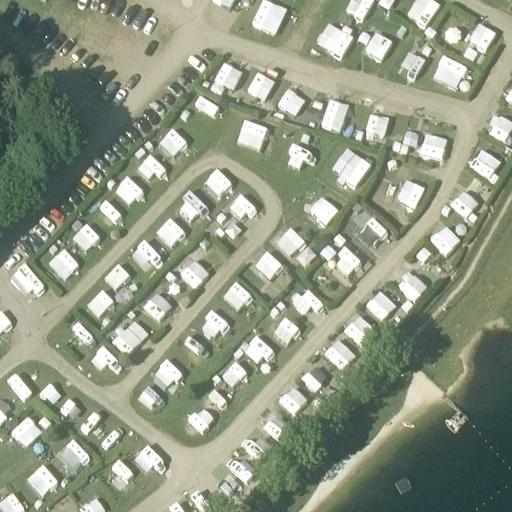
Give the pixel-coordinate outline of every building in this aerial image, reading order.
[(430,0),(419,0),(407,16),(425,30),(441,8),(430,0)] [(334,30),(325,43),(342,55),(351,42),(334,30)] [(367,52),(385,62),(396,42),(378,33),(367,52)] [(412,48),(404,61),(395,56),(388,66),(416,82),(430,59),(412,48)] [(442,64),(433,85),(453,94),(462,72),(442,64)] [(233,101),(241,71),(222,66),(214,96),(233,101)] [(289,92),(279,108),(298,119),(308,103),(289,92)] [(179,117),(199,132),(213,114),(193,99),(179,117)] [(350,130),(351,108),(327,107),(326,129),(350,130)] [(386,136),(390,121),(372,115),(367,131),(386,136)] [(248,154),(269,164),(286,125),(264,116),(248,154)] [(490,136),(510,147),(511,142),(511,125),(500,119),(490,136)] [(169,130),(155,144),(170,160),(184,146),(169,130)] [(408,132),(404,145),(417,150),(421,137),(408,132)] [(289,170),(307,176),(318,144),(300,138),(289,170)] [(422,158),(440,163),(446,144),(427,139),(422,158)] [(482,152),(470,169),(490,182),(501,165),(482,152)] [(148,180),(161,165),(148,153),(134,167),(148,180)] [(399,161),(392,178),(412,186),(419,169),(399,161)] [(125,175),(111,189),(128,206),(142,192),(125,175)] [(377,186),(370,205),(389,211),(395,191),(377,186)] [(466,220),(480,205),(464,191),(450,206),(466,220)] [(315,194),(303,210),(323,225),(335,208),(315,194)] [(117,225),(125,217),(108,202),(101,210),(117,225)] [(377,252),(392,236),(367,214),(353,230),(377,252)] [(241,242),(250,234),(237,220),(228,229),(241,242)] [(153,238),(165,253),(181,239),(169,224),(153,238)] [(84,226),(71,242),(88,258),(102,242),(84,226)] [(300,254),(309,245),(290,227),(281,237),(300,254)] [(446,258),(460,244),(444,229),(431,242),(446,258)] [(144,269),(157,257),(145,244),(132,256),(144,269)] [(343,279),(358,260),(343,248),(327,267),(343,279)] [(67,251),(52,264),(62,275),(77,262),(67,251)] [(268,254),(255,268),(270,282),(283,269),(268,254)] [(194,290),(216,269),(203,256),(181,277),(194,290)] [(19,267),(7,280),(21,293),(33,280),(19,267)] [(411,300),(425,286),(406,268),(393,282),(411,300)] [(121,296),(136,285),(124,270),(109,281),(121,296)] [(233,309),(249,295),(235,280),(219,294),(233,309)] [(41,316),(58,297),(47,287),(30,306),(41,316)] [(295,302),(307,315),(319,304),(307,291),(295,302)] [(382,324),(397,310),(382,293),(366,307),(382,324)] [(87,304),(94,319),(114,309),(107,294),(87,304)] [(144,308),(159,324),(174,309),(159,294),(144,308)] [(214,314),(202,328),(217,341),(229,328),(214,314)] [(0,317),(0,331),(10,341),(17,335),(0,317)] [(285,345),(297,331),(283,318),(270,332),(285,345)] [(75,319),(62,332),(78,348),(91,334),(75,319)] [(243,355),(258,368),(273,351),(258,337),(243,355)] [(117,341),(113,348),(130,357),(134,350),(117,341)] [(189,356),(208,360),(211,346),(191,342),(189,356)] [(343,374),(356,361),(340,343),(326,356),(343,374)] [(236,359),(229,365),(246,384),(253,377),(236,359)] [(171,361),(157,376),(175,393),(189,378),(171,361)] [(153,412),(165,399),(151,386),(139,399),(153,412)] [(48,390),(39,400),(56,414),(65,403),(48,390)] [(0,424),(13,412),(0,399),(0,424)] [(26,448),(42,436),(29,421),(14,434),(26,448)] [(71,442),(43,457),(52,474),(80,460),(71,442)] [(152,472),(163,462),(144,442),(133,452),(152,472)] [(121,493),(134,483),(122,468),(109,479),(121,493)] [(44,471),(28,481),(37,497),(54,487),(44,471)] [(220,482),(217,479),(186,506),(190,511),(217,511),(241,492),(228,475),(220,482)] [(24,511),(11,495),(0,503),(0,511),(24,511)]
